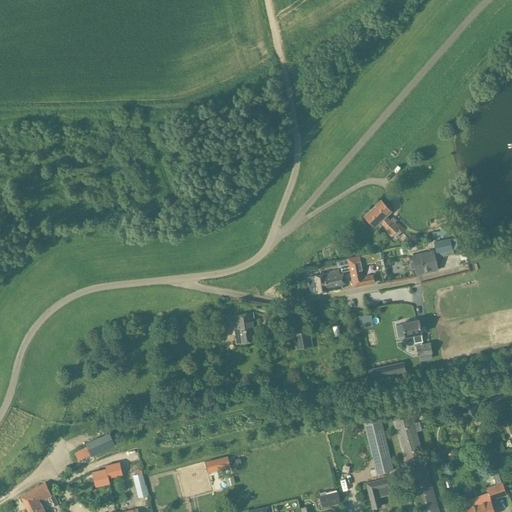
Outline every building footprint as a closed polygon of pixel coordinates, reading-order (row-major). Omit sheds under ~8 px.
[(381,199),(363,216),(374,227),(380,222),(384,226),(382,228),(391,236),(392,235),(395,238),(401,233),(398,230),(400,228),(397,224),(395,222),(391,218),(390,220),(386,216),(388,215),(392,211),(381,199)] [(450,224),(440,226),(441,230),(442,237),(452,236),(450,224)] [(450,238),(434,241),(436,254),(453,251),(452,250),(452,249),(450,238)] [(433,251),(412,255),(413,261),(412,262),(410,263),(411,269),(413,269),(415,269),(416,275),(438,270),(433,251)] [(374,254),(348,259),(353,287),(374,283),(372,275),(364,276),(362,266),(370,262),(371,264),(379,260),(378,258),(381,257),(380,252),(374,253),(374,254)] [(349,269),(347,258),(336,260),(338,267),(341,266),(341,270),(349,269)] [(316,275),(319,293),(343,288),(339,270),(324,274),(316,275)] [(312,294),(319,293),(316,275),(309,277),(312,294)] [(255,326),(253,312),(232,316),(217,318),(219,328),(234,325),(237,344),(259,340),(257,326),(255,326)] [(404,322),(402,323),(405,337),(413,335),(414,343),(416,343),(418,356),(433,353),(430,343),(422,344),(422,342),(423,342),(419,319),(410,321),(409,320),(404,321),(404,322)] [(398,337),(405,336),(402,324),(396,325),(398,337)] [(313,347),(310,331),(293,334),(296,350),(313,347)] [(404,361),(368,369),(370,381),(406,374),(404,361)] [(462,411),(473,416),(478,405),(467,400),(462,411)] [(415,422),(413,415),(393,421),(418,511),(440,511),(417,431),(422,430),(419,421),(415,422)] [(393,471),(381,419),(363,423),(376,475),(393,471)] [(358,478),(347,428),(328,432),(339,482),(358,478)] [(92,438),(96,452),(113,446),(108,433),(92,438)] [(500,441),(494,443),(497,453),(503,451),(500,441)] [(86,444),(74,449),(79,460),(91,454),(86,444)] [(207,460),(208,471),(232,467),(230,456),(207,460)] [(119,462),(105,466),(106,469),(107,469),(109,477),(122,474),(119,462)] [(106,469),(93,472),(96,486),(110,483),(109,477),(107,469),(106,469)] [(496,485),(487,488),(489,496),(490,500),(507,495),(503,482),(502,483),(498,472),(492,474),(496,485)] [(142,473),(137,475),(140,488),(141,488),(145,487),(142,473)] [(366,482),(373,508),(381,506),(376,486),(388,483),(386,477),(366,482)] [(52,496),(45,483),(21,496),(29,511),(44,511),(40,502),(52,496)] [(341,503),(338,491),(319,496),(322,508),(341,503)] [(467,508),(458,511),(494,511),(490,500),(489,496),(474,501),(473,498),(464,501),(467,508)]
